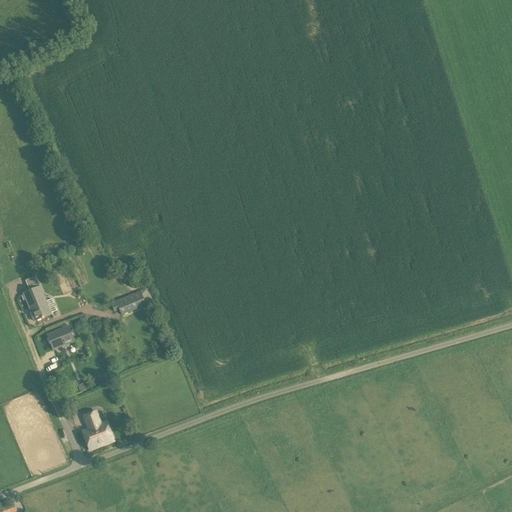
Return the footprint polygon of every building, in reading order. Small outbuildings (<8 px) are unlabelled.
[(52,299),(46,302),(36,276),(25,280),(30,292),(24,294),(35,321),(51,315),(51,313),(57,311),(52,299)] [(122,316),(153,303),(147,289),(111,303),(114,312),(120,310),(122,316)] [(53,350),(74,342),(68,327),(48,336),(53,350)] [(91,450),(112,442),(105,423),(100,425),(95,412),(84,417),(88,429),(83,430),(91,450)] [(0,506),(0,511),(12,511),(17,510),(14,501),(0,506)]
